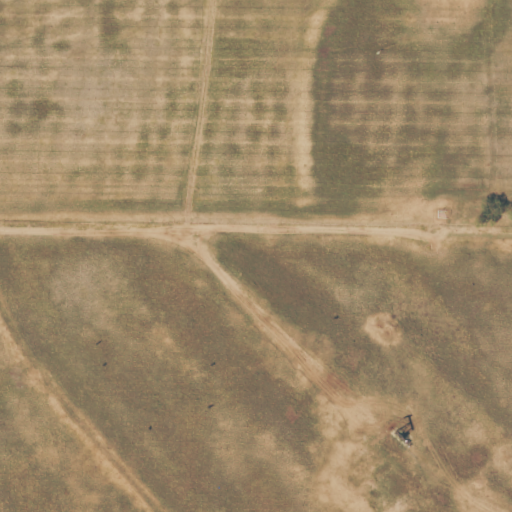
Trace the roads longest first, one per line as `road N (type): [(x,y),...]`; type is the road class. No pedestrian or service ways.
road 1 (residential): [(511,499),(475,490),(291,302),(222,218)]
road 2 (residential): [(222,218),(511,215)]
road 3 (residential): [(0,213),(222,218)]
